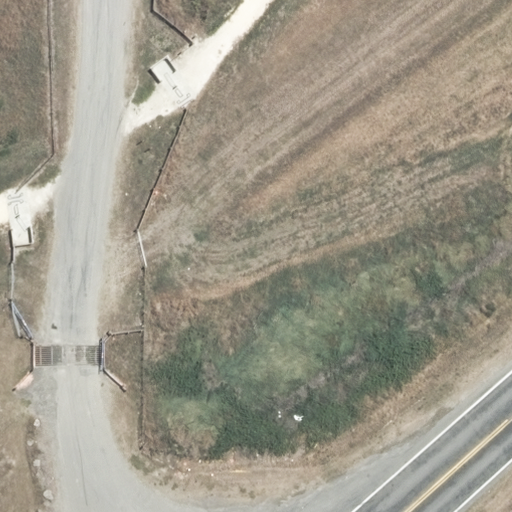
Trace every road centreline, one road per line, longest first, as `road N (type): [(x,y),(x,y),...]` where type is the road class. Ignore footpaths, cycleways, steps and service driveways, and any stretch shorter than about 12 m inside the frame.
road 1 (track): [(98,511),(82,469),(71,355),(93,155),(97,0)]
road 2 (tertiary): [(407,511),(511,418)]
